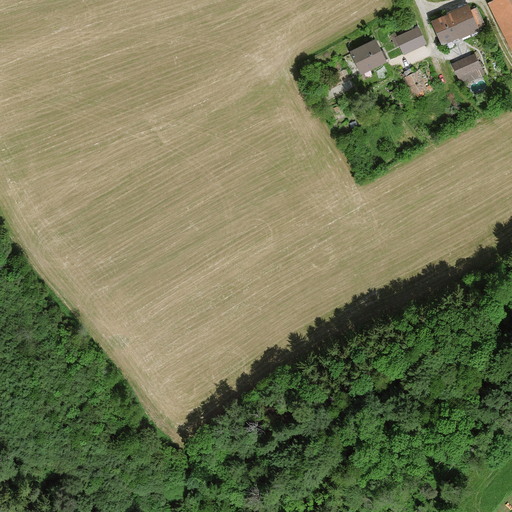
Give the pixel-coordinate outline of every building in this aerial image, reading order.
[(511,0),(496,0),(489,4),(511,50),(511,0)] [(431,25),(443,49),(481,30),(469,6),(431,25)] [(403,59),(428,47),(417,24),(392,36),(403,59)] [(350,53),(361,76),(387,64),(376,41),(350,53)] [(476,56),(453,67),(463,86),(486,75),(476,56)] [(419,73),(405,80),(414,97),(427,91),(419,73)]
